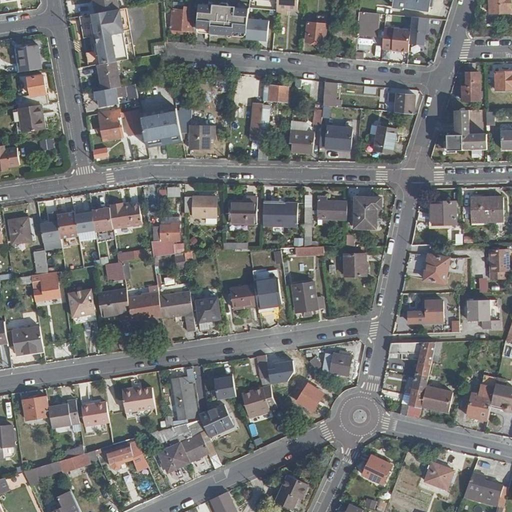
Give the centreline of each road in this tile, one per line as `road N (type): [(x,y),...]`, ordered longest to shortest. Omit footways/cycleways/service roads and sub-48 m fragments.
road 1 (residential): [(0,383),(383,330)]
road 2 (residential): [(85,180),(155,170),(414,177)]
road 3 (residential): [(172,53),(442,80)]
road 4 (residential): [(154,511),(346,420)]
road 5 (residential): [(57,19),(85,180)]
road 6 (residential): [(414,177),(383,330)]
road 7 (residential): [(511,451),(373,421)]
